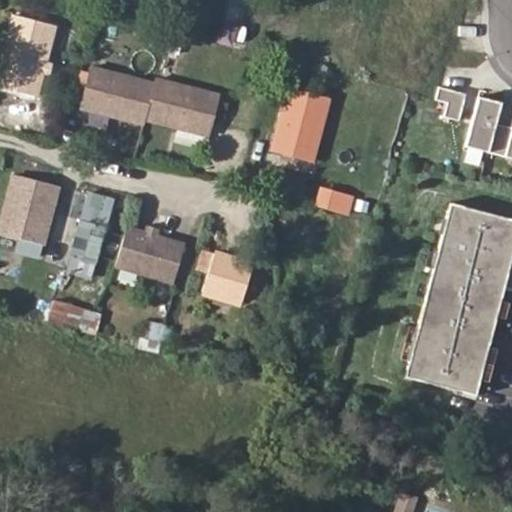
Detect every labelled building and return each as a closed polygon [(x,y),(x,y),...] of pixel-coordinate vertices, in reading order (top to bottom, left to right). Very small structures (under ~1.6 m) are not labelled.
[(0,54),(0,91),(32,100),(38,76),(40,67),(50,29),(9,19),(0,54)] [(46,68),(40,67),(38,76),(44,77),(46,68)] [(156,84),(92,67),(82,108),(146,124),(147,119),(211,136),(221,95),(157,79),(156,84)] [(318,88),(278,79),(263,144),(304,153),(318,88)] [(457,121),(464,94),(438,88),(435,101),(447,104),(443,118),(457,121)] [(500,103),(477,97),(464,146),(511,158),(511,121),(510,127),(495,123),(500,103)] [(16,177),(2,236),(23,241),(20,252),(43,258),(60,188),(16,177)] [(317,180),(314,194),(322,196),(322,198),(342,202),(346,185),(326,180),(326,182),(317,180)] [(66,188),(60,211),(77,215),(63,272),(88,279),(108,198),(66,188)] [(511,254),(511,219),(449,203),(404,377),(475,396),(508,270),(500,268),(504,253),(511,255),(511,254)] [(156,235),(157,229),(148,227),(147,233),(156,235)] [(176,281),(185,242),(156,235),(147,233),(127,228),(118,267),(176,281)] [(210,270),(215,250),(205,247),(200,268),(210,270)] [(243,301),(253,259),(215,250),(210,270),(205,292),(243,301)] [(508,270),(511,255),(504,253),(500,268),(508,270)] [(95,330),(99,314),(63,304),(59,321),(95,330)] [(137,347),(156,354),(166,326),(148,319),(137,347)] [(398,491),(395,502),(409,507),(413,497),(398,491)] [(395,502),(390,511),(407,511),(409,507),(395,502)]
